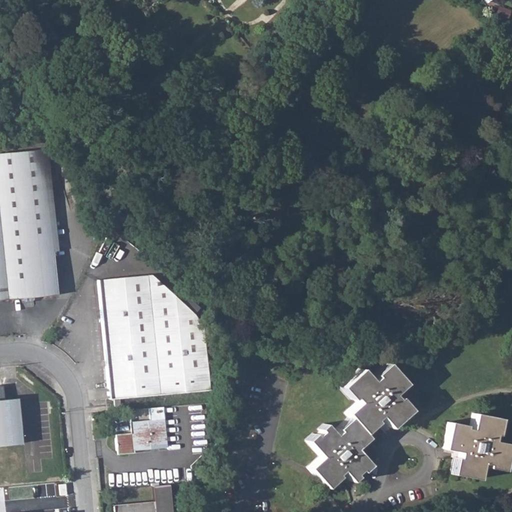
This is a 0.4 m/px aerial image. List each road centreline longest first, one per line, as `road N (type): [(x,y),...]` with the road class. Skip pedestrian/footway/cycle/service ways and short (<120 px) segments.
road 1 (residential): [(0,354),(20,352),(66,376),(76,401),(86,511)]
road 2 (unknown): [(20,352),(46,324),(81,205)]
road 3 (residential): [(276,386),(258,474),(271,511)]
